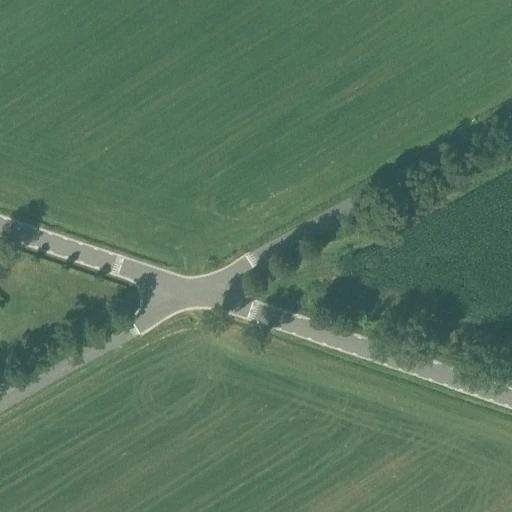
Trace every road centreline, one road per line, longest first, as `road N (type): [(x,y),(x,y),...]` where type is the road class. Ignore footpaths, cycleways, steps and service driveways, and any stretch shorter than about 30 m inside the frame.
road 1 (unclassified): [(193,281),(511,99)]
road 2 (unclassified): [(511,390),(193,281)]
road 3 (unclassified): [(0,393),(193,281)]
road 4 (unclassified): [(193,281),(0,218)]
